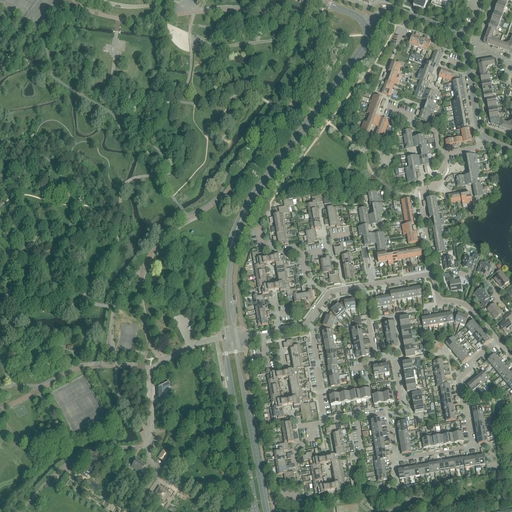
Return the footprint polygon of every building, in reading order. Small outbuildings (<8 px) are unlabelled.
[(425,0),(415,0),(413,7),(424,11),(427,1),(425,0)] [(432,0),(431,5),(450,12),(454,0),(432,0)] [(504,11),(506,6),(496,2),(495,5),(497,5),(496,8),(504,11)] [(503,16),(504,11),(496,8),(495,10),(493,10),(492,12),(503,16)] [(501,21),(503,16),(492,12),(491,15),(493,16),(492,18),(501,21)] [(499,26),(501,21),(492,18),(491,20),(489,20),(488,22),(499,26)] [(497,32),(499,26),(488,22),(487,25),(489,26),(488,28),(495,31),(497,32)] [(488,28),(487,28),(485,33),(486,34),(484,39),(485,40),(484,40),(483,43),(484,44),(486,44),(487,44),(487,45),(492,47),(492,48),(497,50),(500,42),(495,40),(493,36),(495,31),(488,28)] [(417,37),(412,36),(409,45),(414,47),(417,37)] [(511,36),(511,37),(510,42),(506,44),(500,42),(497,50),(503,52),(503,51),(509,53),(509,52),(510,53),(511,53),(511,36)] [(427,52),(428,49),(430,45),(431,42),(426,41),(423,50),(427,52)] [(434,52),(431,59),(440,62),(442,54),(440,53),(441,49),(430,45),(428,49),(434,52)] [(495,66),(493,58),(487,59),(488,60),(482,61),(482,62),(481,61),(479,62),(478,63),(478,65),(479,65),(478,66),(479,72),(478,72),(479,78),(480,78),(487,76),(486,71),(489,67),(495,66)] [(426,62),(425,67),(434,70),(436,66),(430,63),(426,62)] [(397,65),(392,63),(390,67),(399,71),(401,66),(397,65)] [(425,67),(423,71),(429,73),(429,74),(432,75),(434,70),(425,67)] [(420,70),(418,74),(427,78),(429,74),(429,73),(423,71),(420,70)] [(443,79),(451,82),(453,76),(454,73),(446,71),(443,79)] [(416,79),(420,80),(426,83),(426,82),(427,78),(418,74),(416,79)] [(399,81),(390,78),(388,82),(394,85),(398,86),(399,81)] [(418,85),(415,92),(424,95),(426,88),(418,85)] [(393,89),(384,86),(382,93),(390,96),(393,89)] [(427,91),(426,96),(435,99),(437,95),(435,94),(433,93),(431,92),(427,91)] [(372,100),(381,103),(383,98),(373,95),(372,100)] [(426,106),(424,110),(424,111),(430,113),(433,114),(435,110),(426,106)] [(368,119),(378,122),(379,118),(376,116),(376,117),(370,114),(370,115),(368,119)] [(373,126),(376,127),(378,122),(368,119),(367,123),(373,126)] [(495,128),(499,129),(502,121),(499,120),(499,119),(488,120),(488,124),(495,126),(495,128)] [(502,121),(499,129),(505,131),(505,130),(510,132),(511,131),(511,133),(511,132),(511,120),(511,122),(507,123),(502,121)] [(371,130),(373,126),(367,123),(363,122),(362,127),(371,130)] [(380,123),(377,130),(385,133),(388,126),(380,123)] [(365,133),(368,134),(369,135),(371,130),(362,127),(360,131),(361,132),(363,133),(365,133)] [(461,135),(462,138),(463,143),(471,141),(470,133),(461,135)] [(403,137),(405,144),(413,143),(412,135),(403,137)] [(482,188),(473,189),(475,197),(477,197),(480,196),(483,196),(482,188)] [(368,193),(369,201),(378,200),(376,192),(368,193)] [(312,197),(313,202),(316,201),(317,204),(323,203),(321,194),(317,194),(318,196),(312,197)] [(449,204),(457,203),(456,194),(448,195),(449,204)] [(283,200),(284,207),(285,209),(288,208),(288,207),(294,206),(293,200),(290,201),(289,199),(283,200)] [(307,205),(308,210),(312,209),(312,211),(318,210),(317,204),(316,201),(313,202),(313,204),(307,205)] [(402,205),(403,213),(412,211),(410,204),(402,205)] [(278,208),(279,214),(280,214),(280,216),(284,215),(283,214),(289,213),(288,208),(285,209),(284,207),(278,208)] [(403,213),(404,221),(413,219),(412,211),(403,213)] [(360,222),(369,221),(368,213),(359,214),(360,222)] [(381,219),(371,220),(372,228),(375,227),(374,225),(378,224),(380,224),(382,224),(381,219)] [(305,231),(306,236),(310,235),(310,237),(316,236),(315,230),(315,228),(311,229),(311,230),(305,231)] [(443,239),(442,231),(433,232),(434,240),(443,239)] [(310,235),(306,236),(308,245),(314,244),(314,242),(317,241),(316,236),(310,237),(310,235)] [(376,239),(377,247),(386,245),(384,238),(376,239)] [(444,246),(443,239),(434,240),(436,248),(444,246)] [(333,243),(334,251),(338,251),(338,249),(344,248),(343,243),(339,244),(339,242),(333,243)] [(422,247),(417,248),(418,257),(423,256),(422,251),(425,251),(424,248),(422,248),(422,247)] [(341,255),(341,257),(345,256),(345,254),(344,248),(338,249),(338,251),(334,251),(335,256),(341,255)] [(417,248),(409,250),(410,258),(418,257),(417,248)] [(409,250),(401,251),(403,260),(410,258),(409,250)] [(252,253),(253,262),(257,261),(257,259),(263,258),(262,253),(259,254),(258,252),(252,253)] [(341,257),(342,262),(348,261),(349,262),(352,262),(351,253),(345,254),(345,256),(341,257)] [(276,263),(276,264),(280,264),(279,262),(285,261),(284,256),(281,257),(281,255),(274,256),(275,258),(269,259),(270,264),(273,263),(273,264),(276,263)] [(463,267),(471,270),(473,264),(476,265),(479,258),(473,256),(472,260),(465,257),(463,262),(465,263),(463,267)] [(320,260),(321,265),(325,265),(325,266),(331,265),(330,257),(326,257),(326,259),(320,260)] [(443,259),(444,264),(445,264),(445,267),(444,267),(445,271),(454,269),(454,266),(452,266),(451,262),(453,262),(452,257),(443,259)] [(253,262),(254,266),(260,265),(261,267),(264,266),(264,265),(266,265),(270,264),(269,259),(263,260),(263,258),(257,259),(257,261),(253,262)] [(276,264),(277,269),(283,268),(283,270),(287,269),(285,261),(279,262),(280,264),(276,264)] [(490,263),(489,266),(481,263),(477,272),(487,276),(489,270),(493,271),(495,265),(490,263)] [(322,274),(328,273),(329,273),(328,271),(332,270),(331,265),(325,266),(325,265),(321,265),(322,274)] [(328,273),(329,279),(336,278),(335,276),(339,276),(338,271),(332,272),(332,270),(328,271),(329,273),(328,273)] [(502,273),(503,272),(501,270),(497,274),(498,276),(494,279),(502,288),(509,282),(510,281),(507,277),(506,278),(502,273)] [(336,278),(329,279),(330,284),(334,283),(334,285),(340,284),(339,276),(335,276),(336,278)] [(447,282),(450,282),(451,292),(461,290),(460,280),(454,281),(454,277),(446,278),(447,282)] [(257,281),(258,289),(264,288),(264,286),(268,285),(267,281),(261,282),(260,280),(257,281)] [(277,285),(276,286),(274,286),(275,291),(280,290),(281,292),(286,291),(286,289),(290,288),(289,284),(283,285),(283,283),(279,283),(279,285),(277,285)] [(269,294),(269,292),(275,291),(274,286),(270,286),(268,287),(268,285),(264,286),(264,288),(258,289),(259,294),(263,293),(263,295),(269,294)] [(290,288),(286,289),(288,297),(293,296),(293,294),(297,294),(296,289),(290,290),(290,288)] [(481,305),(483,308),(488,304),(486,301),(489,298),(481,288),(474,294),(482,304),(481,305)] [(309,293),(303,294),(304,300),(307,299),(308,301),(314,300),(312,291),(308,292),(309,293)] [(294,296),(293,296),(295,303),(301,302),(300,300),(304,300),(303,294),(297,295),(297,294),(293,294),(294,296)] [(344,303),(339,305),(344,310),(345,309),(346,311),(351,310),(349,300),(344,301),(344,303)] [(338,304),(334,307),(341,316),(345,312),(344,310),(339,305),(338,304)] [(488,310),(496,319),(502,314),(494,304),(488,310)] [(330,311),(331,312),(335,317),(337,319),(341,316),(334,307),(330,311)] [(327,316),(325,321),(334,324),(336,319),(334,319),(335,317),(331,312),(328,316),(327,316)] [(455,323),(460,324),(463,315),(458,314),(458,315),(452,314),(454,321),(455,321),(455,323)] [(506,321),(500,326),(505,333),(510,328),(511,331),(511,330),(511,324),(511,325),(509,322),(511,318),(511,316),(509,314),(504,318),(506,321)] [(465,325),(467,326),(472,322),(468,319),(468,317),(463,315),(460,324),(465,326),(465,325)] [(324,326),(324,332),(330,330),(330,329),(332,329),(334,324),(325,321),(323,326),(324,326)] [(466,327),(469,331),(477,325),(473,321),(472,322),(467,326),(466,327)] [(469,331),(473,335),(480,329),(477,325),(469,331)] [(473,335),(476,339),(483,333),(480,329),(473,335)] [(476,339),(479,343),(487,337),(483,333),(476,339)] [(487,337),(479,343),(483,347),(490,341),(487,337)] [(446,344),(449,348),(456,342),(453,338),(446,344)] [(290,348),(290,349),(294,348),(294,346),(293,340),(286,341),(287,343),(283,343),(284,349),(290,348)] [(449,348),(452,352),(460,346),(456,342),(449,348)] [(290,349),(291,354),(297,353),(297,355),(301,354),(300,345),(294,346),(294,348),(290,349)] [(452,352),(456,356),(463,350),(460,346),(452,352)] [(456,356),(459,360),(466,354),(463,350),(456,356)] [(466,354),(459,360),(462,364),(470,358),(466,354)] [(489,367),(491,365),(498,359),(495,355),(486,363),(489,367)] [(491,365),(494,369),(501,363),(498,359),(491,365)] [(294,371),(298,371),(298,369),(304,368),(303,363),(299,364),(299,362),(293,363),(294,369),(294,371)] [(494,369),(497,373),(505,367),(501,363),(494,369)] [(293,377),(299,376),(298,371),(294,371),(294,369),(291,370),(290,367),(288,368),(289,375),(285,376),(286,378),(287,378),(289,378),(289,379),(293,378),(293,377)] [(497,373),(501,377),(508,371),(505,367),(497,373)] [(501,377),(504,381),(511,375),(508,371),(501,377)] [(274,382),(278,381),(278,380),(280,379),(281,379),(281,377),(277,377),(276,372),(270,374),(270,375),(267,376),(268,381),(274,380),(274,382)] [(483,372),(479,375),(485,383),(489,379),(483,372)] [(479,375),(475,379),(481,386),(485,383),(479,375)] [(297,384),(300,384),(299,376),(293,377),(293,378),(289,379),(290,384),(296,383),(297,384)] [(475,379),(471,382),(477,389),(481,386),(475,379)] [(167,381),(166,380),(167,380),(166,380),(156,384),(156,385),(157,386),(156,386),(157,398),(163,398),(163,390),(170,387),(167,381)] [(477,389),(471,382),(467,385),(473,393),(477,389)] [(277,401),(281,400),(280,395),(274,396),(274,394),(270,395),(272,403),(278,402),(277,401)] [(293,402),(294,406),(300,405),(300,403),(304,403),(303,398),(297,399),(296,397),(293,398),(293,399),(291,400),(290,400),(290,402),(293,402)] [(283,408),(282,407),(282,404),(285,403),(285,401),(284,401),(281,401),(281,400),(277,401),(278,402),(272,403),(272,408),(276,407),(276,409),(283,408)] [(301,408),(301,412),(305,411),(305,413),(311,412),(310,403),(304,404),(304,403),(300,403),(300,405),(294,406),(295,409),(301,408)] [(305,411),(301,412),(301,413),(295,414),(296,418),(302,417),(303,420),(306,420),(306,421),(313,420),(311,412),(305,413),(305,411)] [(333,433),(333,435),(337,434),(336,432),(342,431),(341,427),(341,424),(329,426),(329,428),(326,429),(327,434),(333,433)] [(333,435),(334,439),(340,438),(340,440),(344,439),(342,431),(336,432),(337,434),(333,435)] [(279,444),(280,449),(283,449),(284,451),(290,450),(289,443),(288,443),(288,441),(284,442),(285,443),(279,444)] [(337,455),(337,457),(341,456),(340,455),(346,454),(346,449),(342,449),(342,448),(335,449),(337,455)] [(274,452),(275,457),(278,456),(279,458),(285,457),(284,451),(283,449),(280,449),(280,451),(274,452)] [(163,451),(158,458),(164,462),(168,454),(163,451)] [(309,460),(310,462),(313,461),(313,459),(312,453),(306,454),(306,455),(303,456),(303,461),(309,460)] [(328,461),(328,464),(330,463),(330,464),(332,463),(332,465),(336,464),(335,462),(342,461),(341,456),(337,457),(337,455),(333,456),(333,453),(330,453),(331,461),(328,461)] [(96,457),(104,463),(107,459),(99,454),(96,457)] [(80,473),(87,478),(97,461),(90,457),(80,473)] [(310,462),(310,466),(317,465),(317,467),(321,467),(320,465),(323,465),(322,465),(324,464),(323,462),(320,463),(319,458),(313,459),(313,461),(310,462)] [(131,467),(136,470),(140,462),(136,460),(131,467)] [(336,464),(332,465),(333,469),(339,468),(339,470),(343,469),(342,461),(335,462),(336,464)] [(140,462),(136,470),(140,473),(145,465),(140,462)] [(278,475),(284,474),(284,472),(287,471),(286,467),(280,468),(280,466),(276,466),(278,475)] [(284,474),(285,480),(291,479),(291,478),(294,477),(293,472),(288,473),(287,471),(284,472),(284,474)] [(133,488),(140,492),(146,481),(140,478),(133,488)] [(313,481),(314,489),(320,488),(320,486),(324,485),(323,481),(317,482),(317,480),(313,481)] [(333,485),(332,486),(333,488),(336,487),(336,490),(337,495),(340,494),(339,492),(343,491),(343,489),(346,489),(345,484),(339,485),(339,483),(335,483),(336,485),(333,485)] [(320,488),(314,489),(315,494),(319,493),(319,495),(323,494),(323,497),(326,497),(324,489),(328,489),(327,486),(326,487),(326,486),(324,487),(324,485),(320,486),(320,488)] [(152,497),(163,504),(170,493),(164,489),(159,486),(152,497)]
